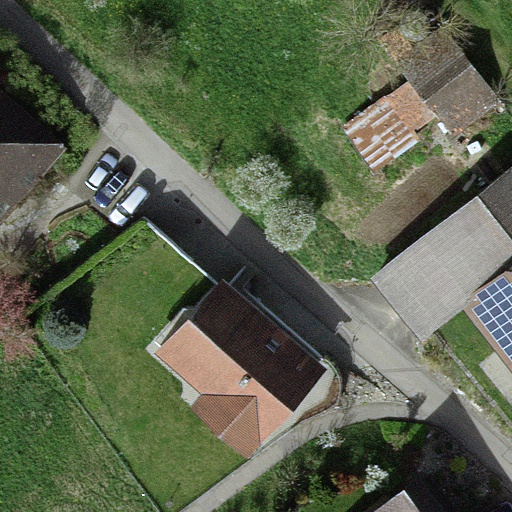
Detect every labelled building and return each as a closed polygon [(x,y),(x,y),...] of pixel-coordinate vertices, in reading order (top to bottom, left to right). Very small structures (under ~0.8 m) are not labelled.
[(454,134),(503,95),(439,14),(389,53),(406,75),(340,127),(375,170),(418,137),(414,131),(437,113),(454,134)] [(0,81),(0,220),(69,141),(0,81)] [(511,254),(511,159),(369,269),(420,335),(462,304),(476,293),(471,286),(511,254)] [(511,254),(471,286),(476,293),(462,304),(511,368),(511,254)] [(189,404),(249,456),(330,362),(222,270),(193,304),(188,300),(155,338),(160,342),(154,349),(201,390),(189,404)] [(453,511),(420,468),(360,511),(453,511)]
